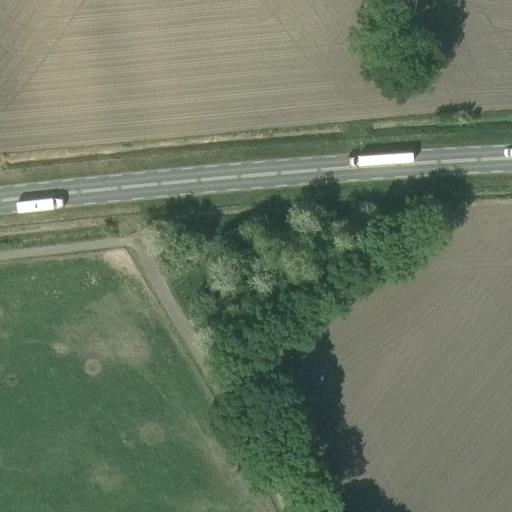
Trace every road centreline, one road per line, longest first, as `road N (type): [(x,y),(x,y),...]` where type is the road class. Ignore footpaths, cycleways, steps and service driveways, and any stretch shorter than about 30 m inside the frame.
road 1 (primary): [(0,204),(511,160)]
road 2 (unclassified): [(287,511),(138,240)]
